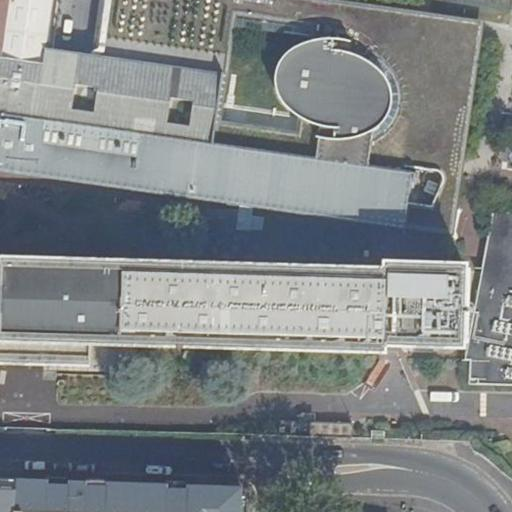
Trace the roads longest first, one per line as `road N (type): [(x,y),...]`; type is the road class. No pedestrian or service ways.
road 1 (tertiary): [(0,454),(283,464)]
road 2 (tertiary): [(283,464),(412,468),(472,492),(483,511)]
